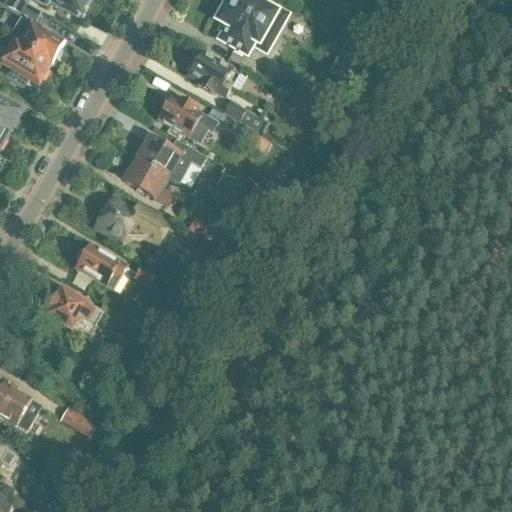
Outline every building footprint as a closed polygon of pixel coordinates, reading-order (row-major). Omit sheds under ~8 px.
[(27,8),(12,0),(7,0),(2,10),(21,19),(27,8)] [(89,0),(46,0),(79,18),(84,9),(87,8),(90,3),(89,0)] [(281,19),(270,13),(247,0),(228,0),(216,23),(226,29),(219,43),(245,58),(253,44),(263,50),(281,19)] [(13,45),(48,65),(52,67),(63,46),(20,22),(8,42),(13,45)] [(2,65),(37,85),(48,65),(13,45),(2,65)] [(199,89),(212,97),(214,93),(226,101),(239,78),(201,56),(198,60),(195,59),(188,71),(191,72),(188,78),(201,86),(199,89)] [(306,102),(314,88),(270,64),(263,78),(306,102)] [(0,128),(10,135),(22,114),(0,100),(0,128)] [(170,100),(157,123),(188,141),(200,149),(210,132),(197,125),(201,118),(196,115),(197,112),(177,100),(175,103),(170,100)] [(246,114),(231,105),(224,116),(262,138),(269,126),(246,113),(246,114)] [(0,151),(10,135),(0,128),(0,151)] [(245,148),(263,158),(270,146),(251,136),(245,148)] [(135,164),(166,182),(167,181),(180,188),(192,167),(200,172),(207,161),(176,144),(170,154),(150,142),(145,151),(143,150),(135,164)] [(278,149),(273,160),(294,170),(299,159),(278,149)] [(131,178),(126,187),(166,210),(172,201),(159,194),(166,182),(135,164),(129,175),(131,178)] [(255,189),(249,200),(264,209),(270,198),(255,189)] [(120,248),(123,242),(143,242),(156,249),(168,228),(137,210),(135,214),(113,201),(94,233),(120,248)] [(188,233),(208,244),(214,232),(195,222),(188,233)] [(80,265),(76,272),(107,289),(114,293),(120,282),(127,271),(89,249),(86,253),(84,252),(82,253),(76,262),(77,264),(80,265)] [(135,283),(150,291),(158,279),(143,270),(135,283)] [(45,320),(73,337),(73,335),(90,345),(99,331),(96,330),(100,323),(118,333),(121,329),(125,321),(105,310),(102,315),(62,292),(58,298),(56,297),(47,313),(49,314),(45,320)] [(3,386),(0,390),(0,419),(27,436),(43,410),(31,402),(3,386)] [(76,417),(68,411),(60,424),(90,442),(97,429),(95,428),(97,424),(79,413),(76,417)] [(0,449),(0,466),(8,470),(15,459),(7,454),(0,449)] [(0,496),(0,511),(10,511),(14,505),(0,496)]
